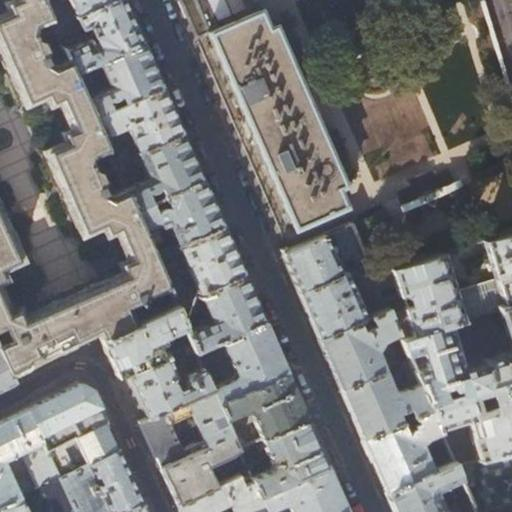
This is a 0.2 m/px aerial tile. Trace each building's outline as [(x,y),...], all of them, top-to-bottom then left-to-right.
[(38,0),(7,0),(3,2),(7,11),(0,14),(0,53),(1,57),(22,103),(44,94),(47,102),(57,98),(64,111),(70,126),(61,130),(64,140),(43,149),(64,196),(79,232),(100,223),(104,232),(112,228),(125,258),(117,262),(121,271),(20,315),(15,306),(7,310),(0,295),(0,277),(2,277),(0,272),(0,265),(18,257),(0,218),(0,338),(1,340),(0,340),(0,357),(7,373),(94,330),(98,338),(133,322),(125,303),(164,284),(152,255),(131,209),(122,188),(107,194),(101,192),(98,184),(100,180),(96,170),(92,170),(93,165),(92,162),(88,161),(90,155),(104,148),(91,119),(82,98),(70,72),(65,61),(51,67),(44,63),(42,57),(44,51),(40,41),(34,41),(37,38),(35,33),(31,34),(33,27),(48,21),(38,0)] [(50,25),(109,0),(38,0),(48,21),(50,25)] [(130,20),(121,0),(109,0),(50,25),(56,39),(88,25),(95,41),(90,43),(88,39),(61,51),(65,61),(70,72),(82,67),(96,61),(140,42),(130,20)] [(178,0),(195,38),(207,34),(292,224),(342,203),(335,185),(342,181),(271,25),(264,27),(257,11),(207,31),(193,0),(178,0)] [(148,61),(140,42),(96,61),(107,86),(90,94),(82,98),(91,119),(160,87),(148,61)] [(90,85),(82,67),(70,72),(82,98),(90,94),(86,87),(90,85)] [(180,134),(168,107),(160,87),(91,119),(104,148),(106,153),(111,164),(180,134)] [(200,179),(190,156),(180,134),(111,164),(120,183),(122,188),(131,209),(200,179)] [(111,164),(106,153),(97,157),(111,187),(120,183),(111,164)] [(209,201),(200,179),(131,209),(152,255),(169,248),(165,241),(158,244),(156,240),(153,241),(147,227),(166,220),(177,244),(220,225),(209,201)] [(333,236),(348,268),(365,261),(348,222),(287,248),(280,252),(288,271),(297,292),(338,273),(324,240),(333,236)] [(220,225),(177,244),(169,248),(152,255),(164,284),(167,290),(173,304),(241,273),(230,247),(220,225)] [(441,252),(371,273),(378,290),(394,285),(399,301),(385,306),(385,307),(399,338),(448,323),(499,308),(511,304),(511,230),(482,240),(499,294),(458,306),(441,252)] [(378,290),(371,273),(365,261),(348,268),(338,273),(297,292),(310,321),(317,337),(356,320),(367,315),(385,307),(385,306),(378,290)] [(250,294),(241,273),(173,304),(181,322),(206,311),(211,322),(202,325),(201,324),(192,328),(190,322),(183,326),(187,336),(191,344),(194,350),(200,347),(221,338),(262,320),(250,294)] [(173,304),(167,290),(134,306),(140,319),(173,304)] [(173,304),(140,319),(133,322),(98,338),(106,356),(116,377),(125,373),(165,356),(161,348),(151,343),(154,336),(158,338),(183,326),(181,322),(173,304)] [(511,304),(499,308),(510,345),(502,351),(480,357),(481,360),(462,366),(448,323),(399,338),(405,353),(419,349),(424,364),(412,368),(426,401),(511,375),(511,304)] [(385,307),(367,315),(372,324),(360,329),(356,320),(317,337),(328,363),(339,388),(383,368),(375,349),(379,340),(390,336),(401,361),(407,358),(405,353),(399,338),(385,307)] [(274,350),(262,320),(221,338),(236,373),(232,378),(211,389),(217,403),(285,374),(274,350)] [(191,344),(187,336),(180,340),(183,348),(184,347),(191,344)] [(191,344),(184,347),(187,354),(194,351),(194,350),(191,344)] [(205,357),(200,347),(194,350),(194,351),(198,360),(205,357)] [(203,372),(201,367),(188,373),(186,375),(184,377),(184,381),(185,384),(175,389),(171,381),(168,380),(175,377),(165,355),(165,356),(125,373),(135,395),(145,418),(184,401),(211,389),(203,372)] [(0,357),(0,387),(12,382),(7,373),(0,357)] [(407,358),(401,361),(412,385),(402,389),(392,388),(383,368),(339,388),(351,414),(361,438),(399,422),(400,421),(396,412),(408,407),(412,416),(429,409),(426,401),(412,368),(407,358)] [(200,365),(201,367),(203,372),(210,369),(207,363),(200,365)] [(295,398),(285,374),(217,403),(227,426),(233,424),(230,417),(243,411),(250,413),(261,438),(305,419),(295,398)] [(511,375),(426,401),(429,409),(437,427),(465,418),(478,459),(511,448),(511,375)] [(47,398),(25,408),(37,434),(45,430),(50,440),(41,444),(44,450),(61,442),(68,438),(104,421),(89,389),(77,383),(60,391),(51,395),(62,419),(56,421),(47,398)] [(211,389),(184,401),(191,415),(198,430),(203,440),(205,446),(231,434),(227,426),(217,403),(211,389)] [(184,401),(145,418),(137,422),(147,445),(158,467),(183,456),(189,453),(205,446),(203,440),(180,450),(172,433),(190,426),(193,432),(198,430),(191,415),(184,401)] [(44,450),(41,444),(37,434),(25,408),(0,420),(0,504),(17,496),(35,487),(56,477),(44,450)] [(429,409),(412,416),(415,422),(410,424),(411,426),(407,427),(405,428),(404,429),(404,432),(399,422),(361,438),(373,464),(384,490),(431,469),(419,442),(422,439),(431,435),(444,463),(451,460),(437,427),(429,409)] [(305,419),(261,438),(273,464),(271,469),(256,476),(253,469),(249,471),(247,471),(252,481),(258,495),(275,487),(289,481),(325,465),(315,442),(305,419)] [(110,434),(104,421),(68,438),(80,465),(116,448),(110,434)] [(234,442),(231,434),(205,446),(189,453),(183,456),(158,467),(166,484),(173,499),(175,504),(215,486),(206,466),(234,453),(237,448),(234,442)] [(242,438),(234,442),(237,448),(237,449),(239,448),(246,445),(242,438)] [(73,469),(61,442),(44,450),(56,477),(73,469)] [(239,448),(237,449),(247,471),(249,471),(253,469),(250,462),(254,460),(247,445),(246,445),(239,448)] [(121,511),(142,503),(128,474),(116,448),(80,465),(73,469),(56,477),(72,511),(121,511)] [(511,511),(511,448),(478,459),(454,466),(467,496),(473,511),(511,511)] [(451,460),(444,463),(431,469),(384,490),(392,507),(393,511),(429,511),(446,505),(443,500),(439,502),(434,489),(454,480),(461,498),(467,496),(454,466),(451,460)] [(336,491),(325,465),(289,481),(293,489),(291,490),(285,490),(283,491),(281,494),(279,495),(275,487),(258,495),(265,511),(271,511),(270,508),(283,503),(288,506),(290,511),(342,511),(345,511),(336,491)] [(216,511),(216,509),(230,503),(233,511),(265,511),(258,495),(252,481),(243,485),(238,475),(215,486),(175,504),(178,511),(216,511)] [(72,511),(56,477),(35,487),(46,511),(72,511)] [(24,511),(17,496),(0,504),(0,511),(24,511)] [(473,511),(467,496),(461,498),(460,499),(465,511),(443,511),(447,509),(446,505),(429,511),(473,511)] [(145,511),(142,503),(121,511),(145,511)]
